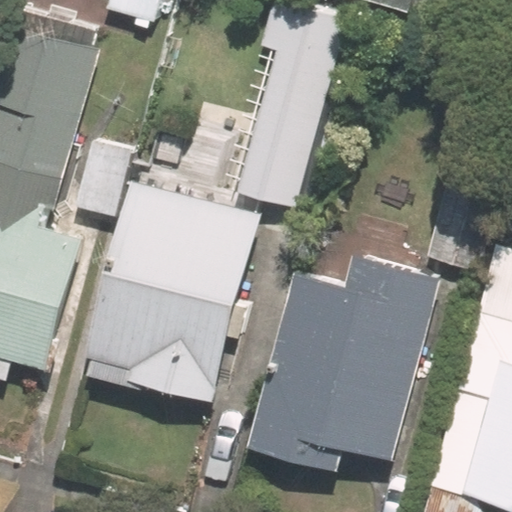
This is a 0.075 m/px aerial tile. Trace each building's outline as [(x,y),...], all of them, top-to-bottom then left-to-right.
[(116,0),(115,7),(142,15),(141,21),(161,27),(168,0),(116,0)] [(363,0),(414,14),(418,0),(419,0),(461,12),(464,0),(363,0)] [(0,371),(14,375),(20,355),(61,366),(102,219),(63,208),(107,47),(10,20),(0,55),(0,93),(11,97),(0,136),(0,152),(7,155),(0,176),(0,371)] [(333,119),(281,109),(265,188),(317,199),(333,119)] [(137,150),(101,140),(84,204),(120,213),(137,150)] [(454,173),(434,253),(485,267),(506,188),(454,173)] [(147,181),(99,353),(105,356),(101,371),(145,384),(147,376),(221,395),(270,216),(147,181)] [(511,241),(433,511),(502,511),(505,501),(511,503),(511,241)] [(301,301),(262,444),(344,467),(352,442),(398,455),(431,334),(423,333),(430,308),(313,276),(306,301),(301,301)]
